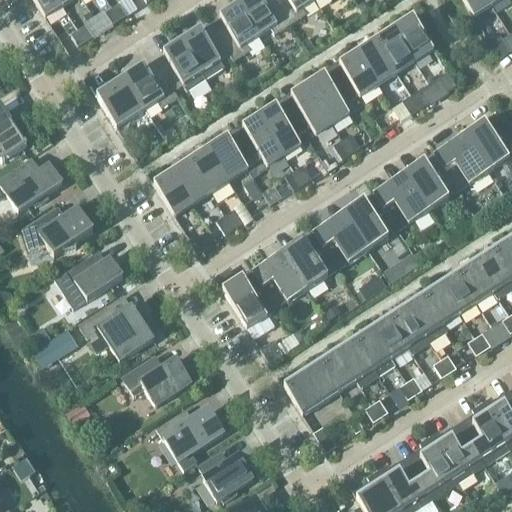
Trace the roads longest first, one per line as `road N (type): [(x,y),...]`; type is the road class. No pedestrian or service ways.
road 1 (residential): [(172,291),(511,74)]
road 2 (residential): [(301,487),(511,357)]
road 3 (residential): [(172,291),(43,91)]
road 4 (residential): [(301,487),(172,291)]
road 5 (residential): [(43,91),(187,0)]
